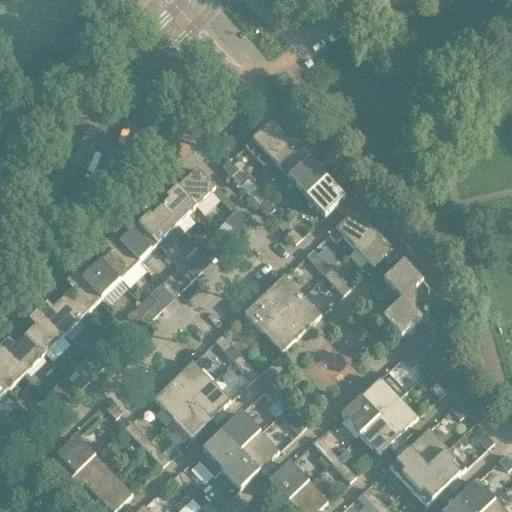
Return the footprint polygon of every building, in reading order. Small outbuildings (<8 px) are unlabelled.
[(511,0),(459,0),(446,10),(470,42),(511,11),(511,0)] [(290,144),(290,143),(272,124),(245,149),(263,169),(270,162),(290,144)] [(300,154),(290,144),(270,162),(288,182),(315,156),(307,147),(300,154)] [(315,156),(288,182),(306,201),(326,182),(317,172),(324,166),(315,156)] [(238,173),(229,163),(222,170),(231,180),(238,173)] [(215,192),(196,172),(176,191),(196,211),(215,192)] [(238,173),(231,180),(241,190),(247,183),(238,173)] [(345,202),(326,182),(306,201),(325,221),(345,202)] [(160,194),(151,203),(177,229),(196,211),(176,191),(166,201),(160,194)] [(249,199),(259,209),(265,202),(256,193),(249,199)] [(275,212),(265,202),(259,209),(268,219),(275,212)] [(149,218),(138,228),(158,248),(177,229),(151,203),(142,212),(149,218)] [(374,234),(362,221),(356,214),(328,239),(335,246),(342,240),(354,252),(374,234)] [(122,231),(113,240),(139,266),(158,248),(138,228),(128,238),(122,231)] [(233,231),(223,240),(230,247),(240,238),(233,231)] [(293,231),(286,238),(295,248),(302,242),(293,231)] [(393,253),(374,234),(354,252),(372,272),(393,253)] [(111,255),(101,265),(120,285),(139,266),(113,240),(104,249),(111,255)] [(221,256),(230,247),(223,240),(214,249),(221,256)] [(306,260),(315,270),(322,263),(313,253),(306,260)] [(332,273),(322,263),(315,270),(325,279),(332,273)] [(84,268),(75,277),(101,303),(120,285),(101,265),(91,275),(84,268)] [(383,284),(402,303),(428,304),(429,292),(403,265),(383,284)] [(195,267),(186,277),(193,284),(202,275),(195,267)] [(341,283),(332,273),(325,279),(334,289),(341,283)] [(73,292),(63,302),(82,322),(101,303),(75,277),(66,285),(73,292)] [(193,284),(186,277),(176,286),(183,293),(193,284)] [(283,281),(264,299),(282,319),(302,300),(283,281)] [(341,283),(334,289),(343,299),(350,293),(341,283)] [(244,318),(263,338),(282,319),(264,299),(244,318)] [(321,320),(302,300),(282,319),(301,339),(321,320)] [(46,305),(38,314),(63,340),(82,322),(63,302),(53,312),(46,305)] [(428,304),(402,303),(382,322),(401,342),(428,317),(428,304)] [(157,304),(148,314),(155,321),(164,311),(157,304)] [(35,329),(25,339),(44,358),(63,340),(38,314),(29,322),(35,329)] [(138,323),(145,330),(155,321),(148,314),(138,323)] [(301,339),(282,319),(263,338),(282,357),(301,339)] [(8,342),(0,350),(25,377),(44,358),(25,339),(15,348),(8,342)] [(215,345),(224,355),(231,349),(222,339),(215,345)] [(120,341),(110,350),(117,357),(126,348),(120,341)] [(240,359),(231,349),(224,355),(234,365),(240,359)] [(0,388),(7,395),(25,377),(0,350),(0,388)] [(101,360),(108,367),(117,357),(110,350),(101,360)] [(418,366),(409,356),(402,362),(412,372),(418,366)] [(250,368),(240,359),(234,365),(243,375),(250,368)] [(193,366),(173,385),(192,405),(211,386),(193,366)] [(259,378),(250,368),(243,375),(252,385),(259,378)] [(387,376),(360,401),(379,421),(399,403),(406,396),(387,376)] [(82,378),(72,387),(79,394),(89,385),(82,378)] [(154,404),(173,423),(192,405),(173,385),(154,404)] [(436,385),(430,392),(439,402),(446,395),(436,385)] [(230,406),(211,386),(192,405),(211,424),(230,406)] [(63,396),(70,403),(79,394),(72,387),(63,396)] [(263,396),(273,406),(280,400),(270,390),(263,396)] [(341,420),(360,440),(379,421),(360,401),(341,420)] [(399,403),(379,421),(398,441),(417,422),(399,403)] [(211,424),(192,405),(173,423),(191,443),(211,424)] [(106,413),(115,423),(122,416),(112,407),(106,413)] [(450,413),(459,424),(466,417),(457,407),(450,413)] [(44,415),(34,424),(41,431),(51,422),(44,415)] [(241,417),(222,436),(241,455),(260,437),(241,417)] [(308,429),(298,419),(291,426),(301,436),(308,429)] [(398,441),(379,421),(360,440),(378,459),(398,441)] [(25,433),(32,440),(41,431),(34,424),(25,433)] [(124,432),(134,442),(140,435),(131,426),(124,432)] [(428,434),(409,452),(427,472),(447,454),(428,434)] [(150,445),(140,435),(134,442),(143,452),(150,445)] [(202,454),(221,474),(241,455),(222,436),(202,454)] [(279,456),(260,437),(241,455),(259,475),(279,456)] [(494,447),(484,437),(478,443),(487,453),(494,447)] [(312,447),(321,457),(328,450),(319,441),(312,447)] [(60,478),(69,487),(95,461),(76,442),(57,461),(67,471),(60,478)] [(159,455),(150,445),(143,452),(153,461),(159,455)] [(337,460),(328,450),(321,457),(331,467),(337,460)] [(0,457),(0,465),(3,468),(13,459),(6,452),(0,457)] [(389,471),(408,491),(427,472),(409,452),(389,471)] [(466,473),(447,454),(427,472),(446,492),(466,473)] [(169,464),(159,455),(153,461),(162,471),(169,464)] [(259,475),(241,455),(221,474),(240,494),(259,475)] [(511,470),(511,466),(505,458),(498,465),(508,475),(511,470)] [(347,470),(338,460),(337,460),(331,467),(340,477),(347,470)] [(95,461),(69,487),(77,496),(84,489),(94,499),(114,480),(95,461)] [(270,487),(289,506),(309,487),(290,468),(270,487)] [(347,470),(340,477),(349,486),(356,480),(347,470)] [(446,492),(427,472),(408,491),(426,510),(446,492)] [(173,482),(183,492),(189,486),(180,476),(173,482)] [(114,480),(94,499),(106,511),(119,511),(133,499),(114,480)] [(477,485),(457,503),(465,511),(487,511),(495,505),(477,485)] [(199,495),(189,486),(183,492),(185,495),(192,502),(199,495)] [(309,487),(289,506),(294,511),(322,511),(327,507),(309,487)] [(360,498),(370,508),(377,501),(367,491),(360,498)] [(185,495),(177,503),(184,510),(192,502),(185,495)] [(199,495),(192,502),(202,511),(208,505),(199,495)] [(384,511),(386,511),(377,501),(370,508),(373,511),(384,511)] [(447,511),(465,511),(457,503),(447,511)]
